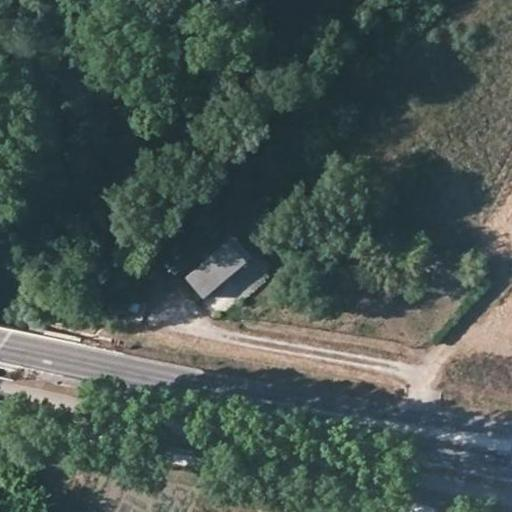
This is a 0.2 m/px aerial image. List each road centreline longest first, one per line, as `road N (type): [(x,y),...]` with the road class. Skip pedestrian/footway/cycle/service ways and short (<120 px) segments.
road 1 (track): [(0,431),(25,424),(430,511)]
road 2 (secondary): [(0,344),(330,414)]
road 3 (track): [(426,378),(123,321)]
road 4 (secondary): [(330,414),(511,460)]
road 5 (secondary): [(511,431),(330,414)]
